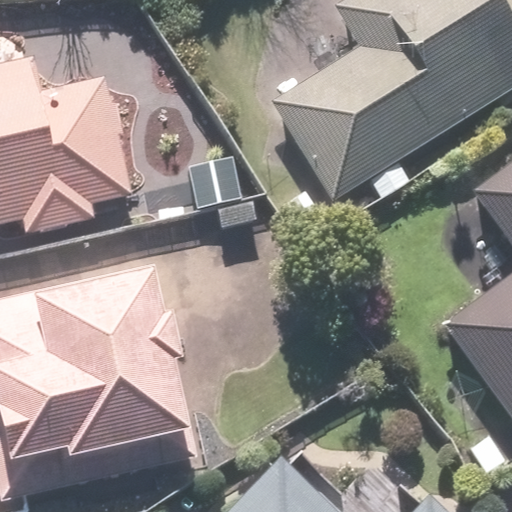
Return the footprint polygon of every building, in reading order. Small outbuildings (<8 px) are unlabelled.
[(408,167),(511,99),(511,0),(357,0),(339,12),(364,51),(281,104),(343,200),(370,183),(385,206),(419,184),(408,167)] [(0,224),(37,216),(41,235),(110,220),(107,203),(144,194),(118,82),(58,95),(51,61),(2,72),(0,62),(0,224)] [(511,409),(511,169),(479,194),(511,238),(511,289),(455,333),(511,409)] [(213,459),(173,276),(0,306),(0,425),(13,495),(213,459)] [(455,511),(439,496),(423,511),(336,511),(293,469),(251,511),(455,511)]
